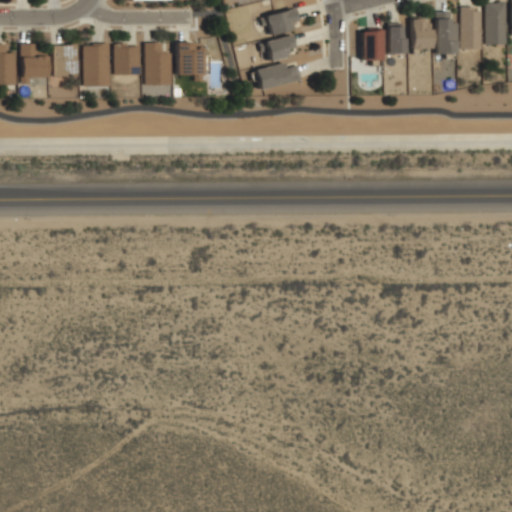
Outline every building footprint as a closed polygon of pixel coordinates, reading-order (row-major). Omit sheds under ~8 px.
[(502,44),(503,1),(482,1),(482,43),(502,44)] [(457,48),(478,48),(478,6),(457,6),(457,48)] [(267,33),(298,26),(293,7),(262,15),(267,33)] [(432,54),(453,53),(453,22),(448,22),(448,11),(432,11),(432,54)] [(408,49),(428,48),(428,22),(421,22),(420,16),(407,17),(408,49)] [(400,22),(384,22),(384,53),(401,52),(400,22)] [(358,59),(378,59),(378,28),(358,29),(358,59)] [(285,56),(284,48),(292,47),(290,34),(262,40),(266,60),(285,56)] [(0,84),(12,84),(12,52),(2,52),(2,43),(0,42),(0,84)] [(17,43),(17,83),(28,83),(28,77),(44,77),(43,51),(33,51),(33,42),(17,43)] [(142,84),(168,84),(168,52),(161,52),(161,42),(141,42),(142,84)] [(199,80),(199,42),(172,42),(173,74),(191,74),(191,81),(199,80)] [(79,44),(80,86),(106,86),(105,43),(79,44)] [(110,44),(111,74),(137,74),(136,43),(110,44)] [(73,44),(49,45),(50,76),(74,75),(73,44)] [(252,69),(256,88),(297,80),(294,61),(252,69)]
